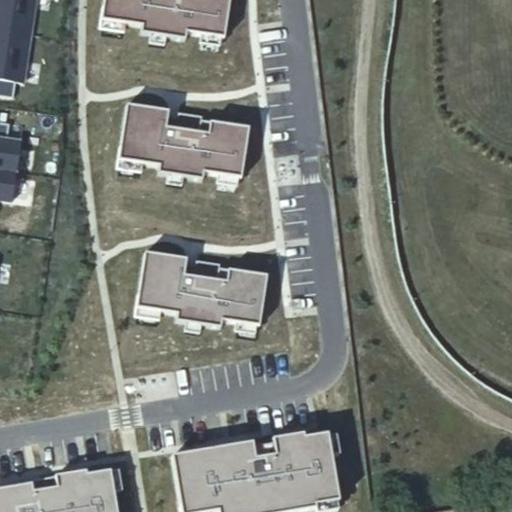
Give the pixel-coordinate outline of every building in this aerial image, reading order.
[(0,0),(0,31),(30,36),(35,0),(0,0)] [(105,0),(102,22),(143,29),(141,36),(186,43),(187,35),(225,41),(231,0),(105,0)] [(30,36),(0,31),(0,97),(13,99),(16,84),(23,85),(30,36)] [(170,114),(128,107),(119,163),(160,169),(159,177),(204,183),(205,176),(242,182),(250,131),(203,124),(203,119),(180,115),(179,120),(169,119),(170,114)] [(0,171),(16,174),(21,144),(7,142),(9,127),(0,125),(0,171)] [(16,174),(0,171),(0,203),(11,205),(16,174)] [(187,262),(146,256),(137,312),(178,318),(177,325),(221,332),(222,324),(260,330),(268,279),(220,272),(221,267),(197,263),(197,268),(187,267),(187,262)] [(180,511),(309,511),(317,511),(316,507),(340,503),(328,436),(304,440),(304,436),(272,442),(273,445),(253,449),(253,445),(222,450),(171,459),(180,511)] [(117,511),(111,473),(87,477),(87,473),(31,482),(32,486),(0,491),(0,511),(117,511)]
